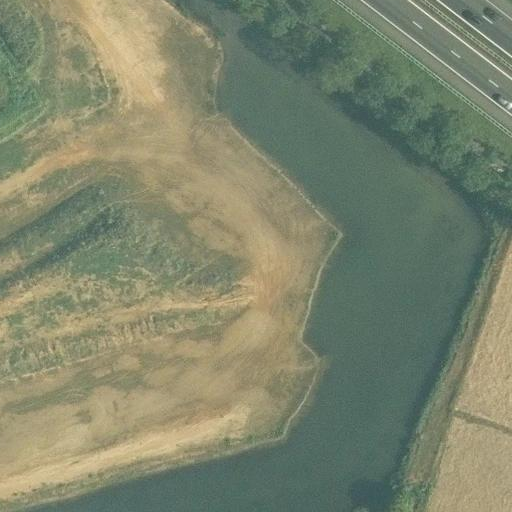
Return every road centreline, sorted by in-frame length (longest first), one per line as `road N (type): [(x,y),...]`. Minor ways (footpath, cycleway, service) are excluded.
road 1 (unclassified): [(511,176),(281,0)]
road 2 (motorway): [(385,0),(511,97)]
